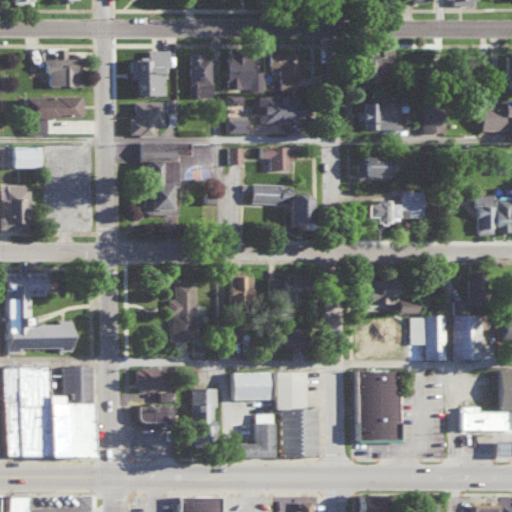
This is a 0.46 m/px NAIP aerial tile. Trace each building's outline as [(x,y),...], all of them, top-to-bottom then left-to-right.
[(40,56),(39,70),(44,70),(43,83),(79,84),(80,66),(72,65),(72,56),(62,56),(63,46),(52,46),(52,56),(40,56)] [(355,79),(376,80),(377,66),(389,67),(390,47),(380,47),(380,55),(371,55),(371,49),(356,48),(355,79)] [(125,77),(132,76),(132,92),(157,92),(157,76),(164,76),(164,48),(143,48),(143,57),(125,57),(125,77)] [(207,55),(198,55),(198,49),(185,50),(185,95),(208,95),(207,55)] [(302,73),(302,49),(264,51),(265,67),(274,67),(274,74),(302,73)] [(223,55),(222,85),(245,86),(247,52),(228,51),(228,55),(223,55)] [(511,52),(502,53),(503,83),(511,82),(511,52)] [(475,53),(465,53),(464,67),(475,67),(475,53)] [(260,89),(260,70),(247,69),(246,88),(260,89)] [(292,75),(277,76),(277,88),(293,88),(292,75)] [(16,94),(17,115),(78,113),(78,93),(16,94)] [(300,94),(253,95),(254,120),(301,119),(300,94)] [(164,111),(174,111),(174,97),(163,97),(164,111)] [(476,126),(511,125),(511,97),(503,98),(503,104),(476,104),(476,126)] [(124,133),(150,132),(150,125),(160,125),(160,98),(129,99),(129,116),(124,116),(124,133)] [(357,99),(357,127),(397,128),(397,120),(390,120),(390,100),(357,99)] [(418,130),(441,129),(440,101),(417,102),(418,130)] [(243,130),(242,113),(222,114),(222,131),(243,130)] [(23,116),(23,132),(42,132),(42,115),(23,116)] [(7,165),(36,164),(36,144),(7,144),(7,165)] [(286,166),(286,144),(256,144),(256,155),(265,155),(265,166),(286,166)] [(239,161),(239,145),(224,145),(225,161),(239,161)] [(511,170),(511,147),(492,148),(493,171),(511,170)] [(381,168),(401,167),(401,152),(352,153),(352,177),(381,176),(381,168)] [(172,182),(171,158),(139,158),(140,212),(174,211),(174,201),(165,201),(164,182),(172,182)] [(246,200),(284,201),(284,220),(305,221),(306,190),(289,190),(289,186),(279,185),(279,181),(246,180),(246,200)] [(0,225),(22,225),(22,205),(26,205),(26,183),(0,183),(0,198),(1,199),(1,214),(0,214),(0,225)] [(420,217),(420,189),(398,189),(398,201),(383,201),(383,199),(360,199),(360,214),(370,214),(370,217),(420,217)] [(472,193),(471,231),(489,231),(490,194),(472,193)] [(491,229),(508,229),(509,196),(492,196),(491,229)] [(0,340),(0,351),(17,351),(17,345),(57,344),(57,348),(67,348),(66,319),(25,320),(24,293),(40,293),(39,268),(0,269),(0,340)] [(264,275),(264,300),(294,301),(295,272),(282,271),(282,276),(264,275)] [(248,273),(224,273),(224,301),(247,302),(248,273)] [(389,300),(389,276),(356,276),(356,299),(389,300)] [(448,357),(476,357),(476,309),(480,309),(480,276),(463,276),(462,298),(448,298),(448,357)] [(170,279),(170,296),(166,296),(167,339),(192,338),(191,279),(170,279)] [(414,296),(394,296),(393,310),(413,310),(414,296)] [(440,313),(406,313),(406,342),(419,342),(420,358),(441,357),(440,313)] [(511,313),(498,314),(498,336),(511,335),(511,313)] [(401,317),(378,317),(378,322),(352,322),(352,343),(381,343),(381,356),(394,356),(394,345),(401,345),(401,317)] [(0,454),(85,454),(85,400),(42,400),(42,364),(0,363),(0,454)] [(86,363),(56,364),(57,399),(87,398),(86,363)] [(162,389),(163,366),(132,365),(132,388),(162,389)] [(511,366),(494,367),(493,407),(511,407),(511,366)] [(349,367),(351,438),(395,437),(393,367),(349,367)] [(264,369),(225,369),(226,396),(265,396),(264,369)] [(269,369),(270,406),(275,406),(276,453),(312,452),(312,405),(300,405),(299,369),(269,369)] [(188,385),(186,438),(210,438),(211,386),(188,385)] [(170,390),(154,389),(154,399),(170,400),(170,390)] [(132,401),(132,419),(169,418),(169,400),(132,401)] [(475,404),(455,404),(455,427),(507,428),(507,409),(475,408),(475,404)] [(267,411),(250,410),(249,440),(226,440),(225,454),(267,454),(267,411)] [(508,454),(508,438),(489,438),(488,454),(508,454)] [(0,511),(19,511),(19,493),(0,492),(0,511)] [(374,511),(374,493),(352,493),(352,511),(374,511)] [(215,511),(216,494),(173,494),(172,511),(215,511)] [(307,499),(294,499),(294,511),(270,511),(312,511),(313,508),(307,508),(307,499)] [(431,511),(432,501),(411,500),(411,511),(431,511)] [(493,511),(494,502),(466,502),(465,511),(493,511)] [(495,511),(511,511),(511,503),(495,504),(495,511)]
